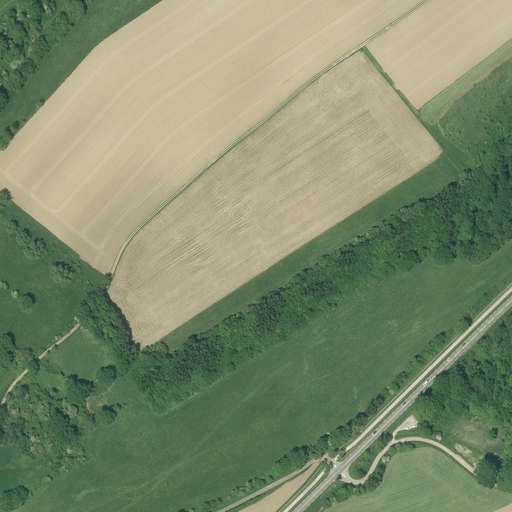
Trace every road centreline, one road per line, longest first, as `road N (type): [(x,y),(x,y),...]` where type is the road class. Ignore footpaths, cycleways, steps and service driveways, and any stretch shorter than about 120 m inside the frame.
road 1 (track): [(0,408),(17,379),(85,316),(126,241),(150,216),(312,79),(428,0)]
road 2 (primary): [(339,470),(511,301)]
road 3 (unclassified): [(219,511),(316,458),(339,470)]
